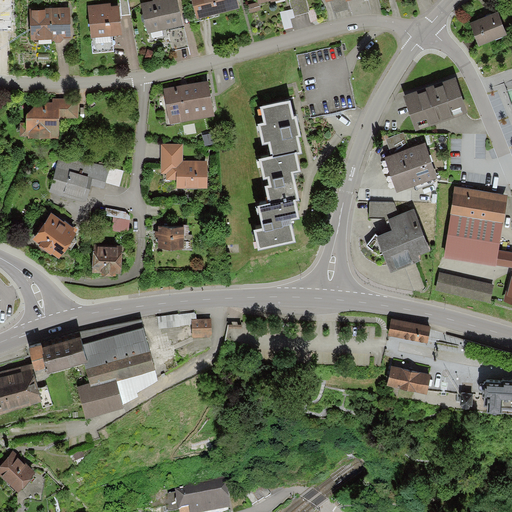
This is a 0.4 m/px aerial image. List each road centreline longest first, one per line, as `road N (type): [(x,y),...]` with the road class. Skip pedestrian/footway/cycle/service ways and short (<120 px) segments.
road 1 (secondary): [(329,298),(163,303),(47,324)]
road 2 (residential): [(145,76),(359,22),(420,35)]
road 3 (residential): [(420,35),(373,108),(350,166),(329,298)]
road 4 (secondary): [(511,336),(329,298)]
road 5 (residential): [(420,35),(454,53),(511,174)]
road 6 (residential): [(145,76),(141,236)]
road 7 (residential): [(0,81),(145,76)]
road 8 (unknown): [(191,67),(211,195)]
